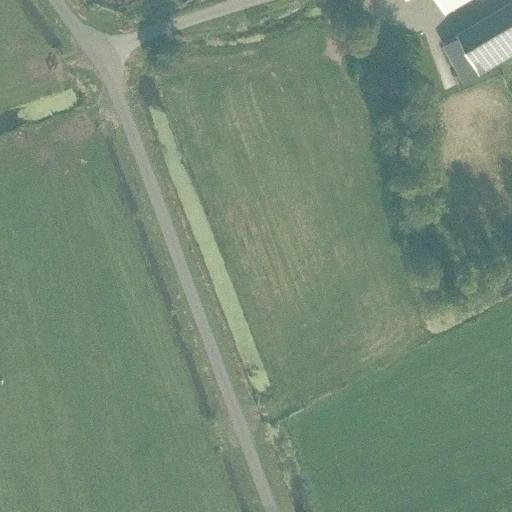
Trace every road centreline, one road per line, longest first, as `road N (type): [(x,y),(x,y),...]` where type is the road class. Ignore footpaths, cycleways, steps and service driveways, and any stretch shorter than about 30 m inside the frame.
road 1 (unclassified): [(54,0),(107,72),(269,511)]
road 2 (unknown): [(91,49),(274,0)]
